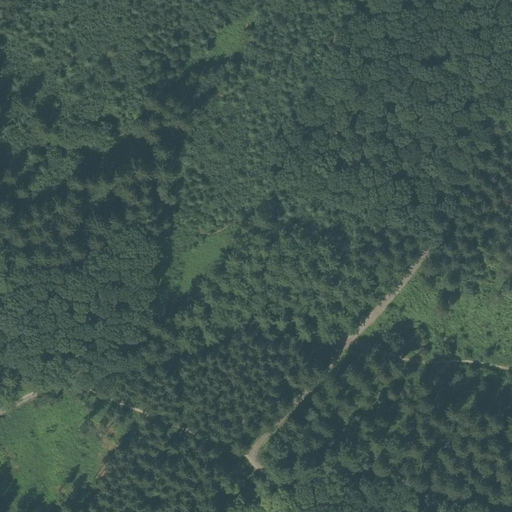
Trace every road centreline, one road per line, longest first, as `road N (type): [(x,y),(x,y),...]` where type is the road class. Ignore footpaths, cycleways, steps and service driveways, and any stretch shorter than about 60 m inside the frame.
road 1 (unknown): [(252,459),(0,350)]
road 2 (track): [(511,504),(377,472),(315,472)]
road 3 (track): [(347,342),(511,369)]
road 4 (track): [(139,355),(130,203)]
road 5 (track): [(252,459),(257,442),(347,342)]
road 6 (track): [(130,203),(151,113),(180,70)]
